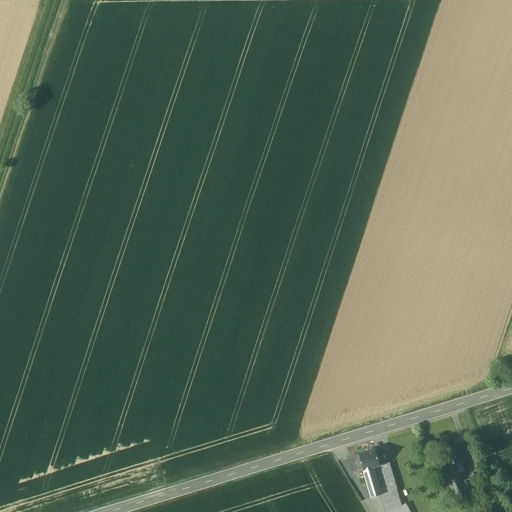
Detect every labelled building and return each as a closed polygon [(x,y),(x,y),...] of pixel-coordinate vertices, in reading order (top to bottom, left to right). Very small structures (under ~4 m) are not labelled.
[(458,445),(442,450),(447,466),(447,467),(459,463),(463,462),(461,457),(460,452),(458,445)] [(376,450),(360,455),(364,469),(364,471),(372,469),(378,467),(384,465),(382,457),(378,458),(376,450)] [(480,463),(477,452),(471,453),(475,465),(480,463)] [(360,455),(349,458),(353,472),(364,469),(360,455)] [(388,463),(384,465),(378,467),(383,482),(391,479),(388,469),(390,468),(388,463)] [(459,463),(447,467),(447,466),(444,467),(447,477),(458,473),(462,472),(459,463)] [(372,469),(364,471),(371,492),(378,490),(376,484),(372,469)] [(458,473),(447,477),(450,486),(461,482),(458,473)] [(383,482),(380,483),(384,495),(385,496),(397,492),(393,479),(391,479),(383,482)] [(461,482),(450,486),(459,501),(472,494),(465,481),(461,482)] [(378,490),(371,492),(373,498),(381,496),(380,489),(378,490)] [(397,492),(385,496),(384,495),(381,496),(386,511),(391,511),(401,507),(397,492)]
